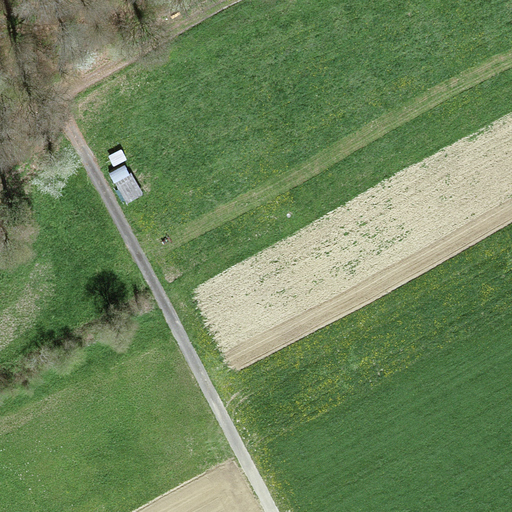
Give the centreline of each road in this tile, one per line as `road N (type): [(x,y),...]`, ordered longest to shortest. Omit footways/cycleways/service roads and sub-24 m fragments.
road 1 (track): [(61,116),(270,511)]
road 2 (track): [(61,116),(143,55),(258,0)]
